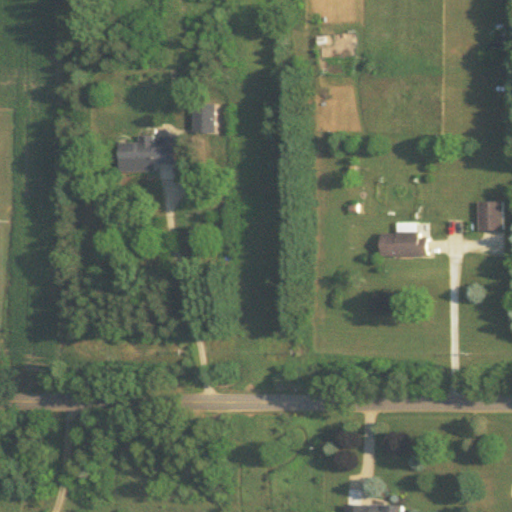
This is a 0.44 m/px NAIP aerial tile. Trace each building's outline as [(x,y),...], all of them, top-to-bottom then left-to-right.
[(218,131),(219,101),(196,100),(195,131),(218,131)] [(179,161),(178,141),(157,141),(157,133),(142,133),(142,140),(122,140),(122,169),(158,168),(157,161),(179,161)] [(481,199),(481,228),(506,228),(505,198),(481,199)] [(384,230),(384,254),(431,255),(431,235),(420,235),(420,221),(400,221),(400,231),(384,230)] [(405,511),(406,503),(355,501),(354,511),(405,511)]
